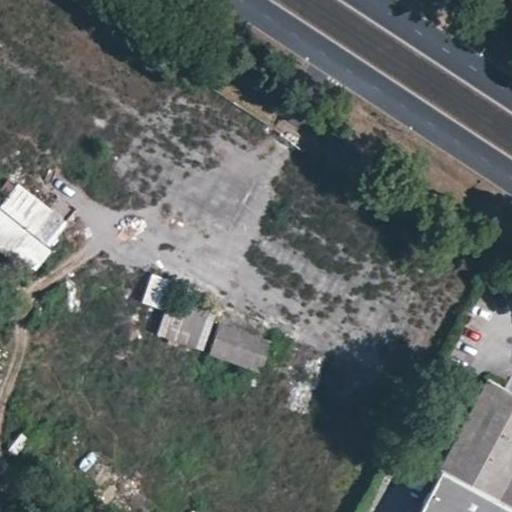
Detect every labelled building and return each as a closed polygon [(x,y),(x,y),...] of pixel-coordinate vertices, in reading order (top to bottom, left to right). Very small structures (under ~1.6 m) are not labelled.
[(14,184),(0,204),(0,250),(33,274),(69,223),(14,184)] [(204,351),(212,313),(191,309),(196,287),(148,277),(142,306),(163,310),(156,341),(204,351)] [(217,324),(207,358),(260,374),(271,341),(217,324)] [(511,473),(511,391),(487,379),(439,469),(498,500),(511,473)] [(511,473),(498,500),(511,507),(511,473)] [(498,511),(439,480),(421,511),(498,511)]
